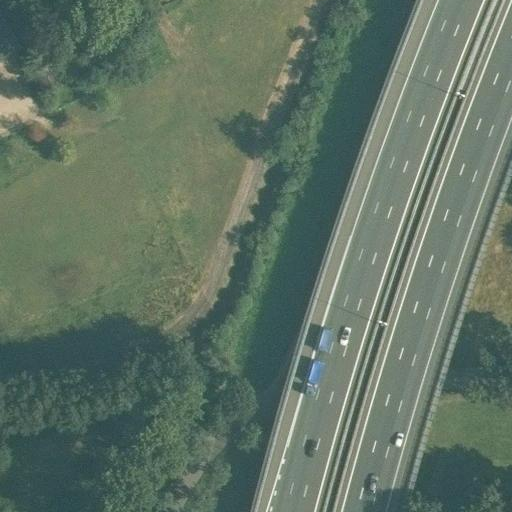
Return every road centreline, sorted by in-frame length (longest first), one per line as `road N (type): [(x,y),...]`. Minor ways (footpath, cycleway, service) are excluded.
road 1 (motorway): [(462,0),(380,216),(292,511)]
road 2 (motorway): [(363,511),(443,240),(511,55)]
road 3 (unclassified): [(171,511),(194,463),(259,405),(286,393),(444,377)]
